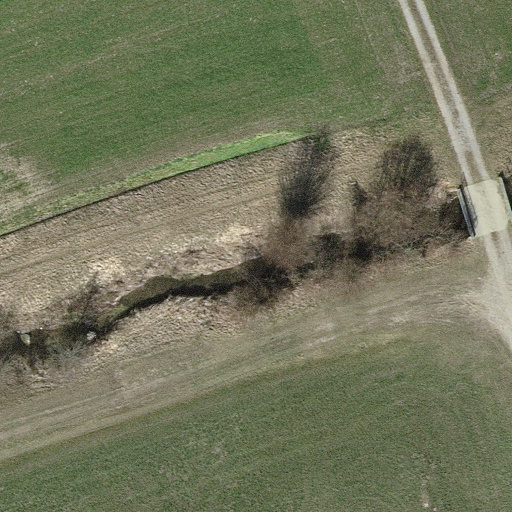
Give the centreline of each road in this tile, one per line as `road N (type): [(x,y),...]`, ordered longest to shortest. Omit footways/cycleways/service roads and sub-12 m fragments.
road 1 (track): [(507,255),(101,384),(0,432)]
road 2 (track): [(507,255),(412,0)]
